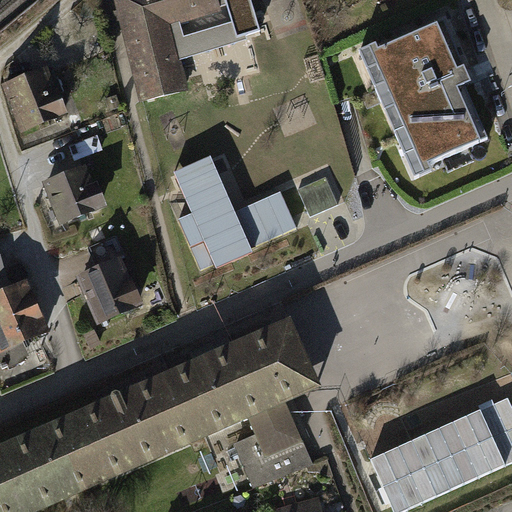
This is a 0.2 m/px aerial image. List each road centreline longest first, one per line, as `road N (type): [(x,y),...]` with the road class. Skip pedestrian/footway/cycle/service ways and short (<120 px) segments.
road 1 (residential): [(511,183),(289,280)]
road 2 (residential): [(132,348),(0,406)]
